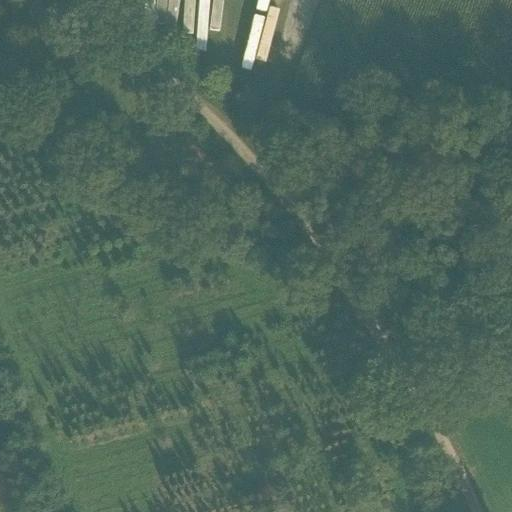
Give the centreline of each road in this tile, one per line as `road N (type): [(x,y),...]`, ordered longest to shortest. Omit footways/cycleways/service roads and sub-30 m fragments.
road 1 (track): [(476,511),(399,358),(255,169)]
road 2 (track): [(255,169),(150,63),(117,22),(116,0)]
